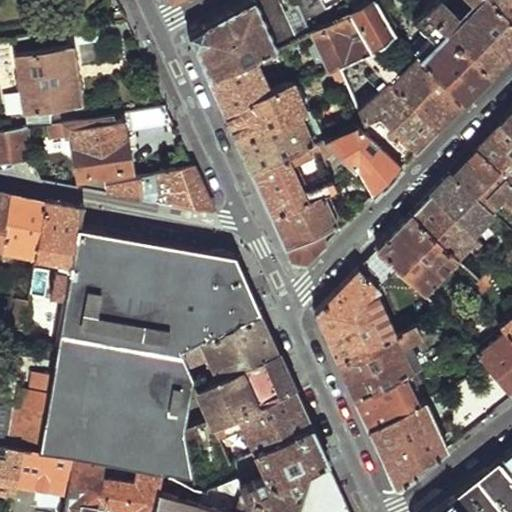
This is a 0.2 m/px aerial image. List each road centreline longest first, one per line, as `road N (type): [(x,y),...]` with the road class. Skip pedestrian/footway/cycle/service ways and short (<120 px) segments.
road 1 (residential): [(286,302),(511,73)]
road 2 (residential): [(243,215),(176,213),(0,178)]
road 3 (residential): [(378,511),(286,302)]
road 4 (residential): [(243,215),(157,28)]
road 5 (residential): [(511,416),(392,511)]
